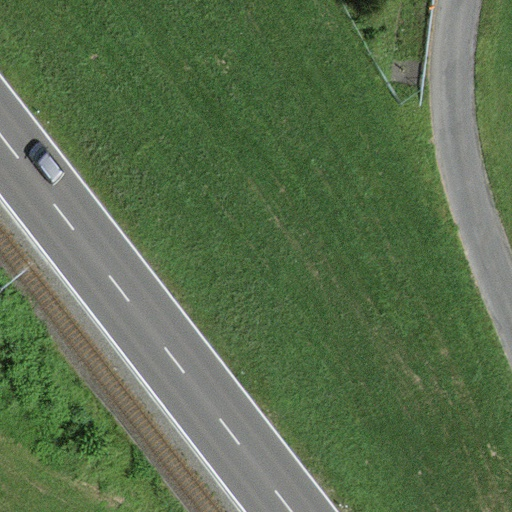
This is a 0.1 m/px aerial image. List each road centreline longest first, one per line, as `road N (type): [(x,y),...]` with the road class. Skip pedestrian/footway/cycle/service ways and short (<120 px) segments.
road 1 (primary): [(291,511),(0,134)]
road 2 (unclassified): [(511,303),(468,193),(451,83),(460,0)]
